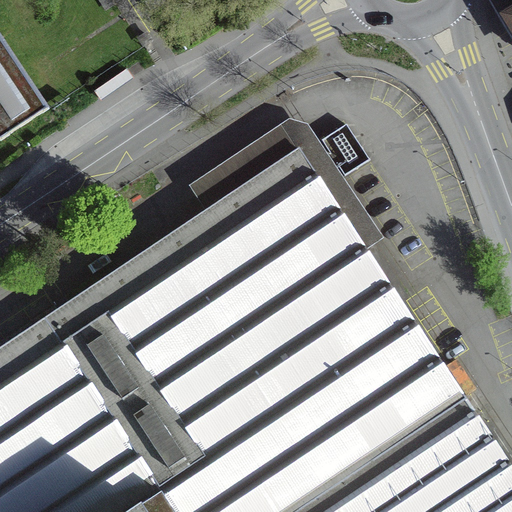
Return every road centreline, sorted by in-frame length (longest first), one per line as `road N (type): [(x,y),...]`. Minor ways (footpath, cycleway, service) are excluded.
road 1 (secondary): [(0,224),(340,0)]
road 2 (secondary): [(433,13),(511,208)]
